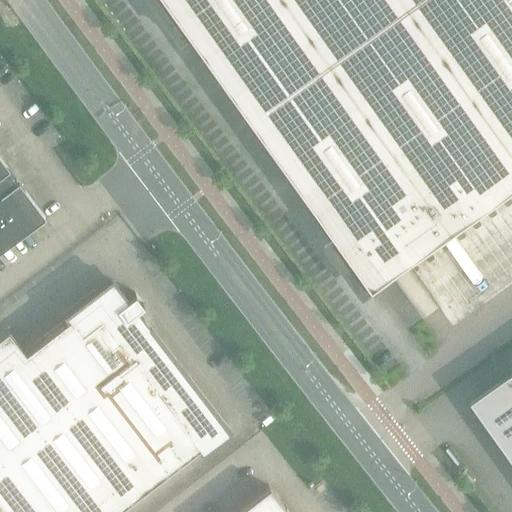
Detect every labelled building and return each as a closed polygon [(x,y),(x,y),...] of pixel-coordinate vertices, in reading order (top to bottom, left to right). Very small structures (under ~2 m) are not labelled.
[(511,0),(171,0),(202,42),(375,285),(390,274),(437,240),(441,238),(511,186),(511,0)] [(0,158),(0,243),(41,213),(0,158)] [(7,329),(0,333),(0,511),(110,511),(224,425),(176,362),(145,321),(135,309),(143,303),(134,291),(126,297),(114,281),(96,295),(93,291),(64,313),(68,318),(64,321),(24,352),(7,329)] [(511,369),(474,397),(511,450),(511,369)] [(301,511),(276,481),(238,511),(301,511)]
